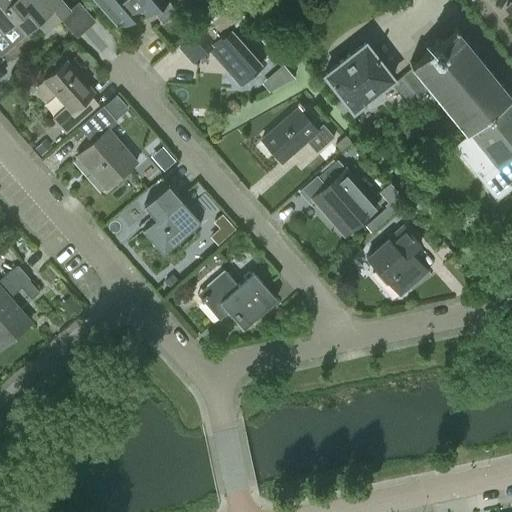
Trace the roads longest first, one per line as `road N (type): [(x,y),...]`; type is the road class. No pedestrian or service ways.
road 1 (residential): [(349,339),(119,67)]
road 2 (residential): [(0,145),(123,290)]
road 3 (residential): [(337,511),(511,475)]
road 4 (residential): [(349,339),(487,308),(511,288)]
road 5 (residential): [(0,396),(123,290)]
road 6 (residential): [(210,373),(349,339)]
road 7 (residential): [(243,511),(210,373)]
road 8 (residential): [(123,290),(210,373)]
